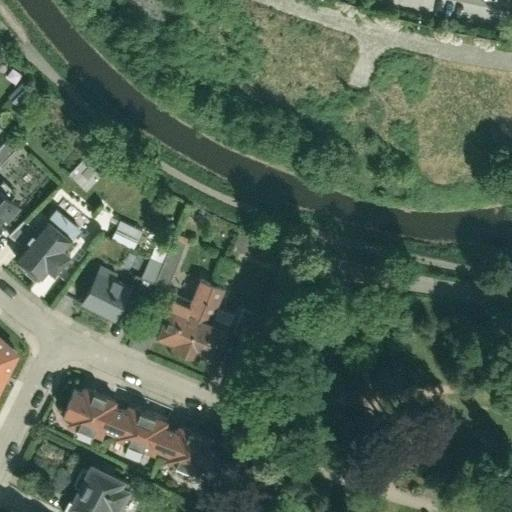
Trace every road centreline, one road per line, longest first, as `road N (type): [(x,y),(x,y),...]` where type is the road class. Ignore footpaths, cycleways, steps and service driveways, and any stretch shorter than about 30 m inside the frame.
road 1 (residential): [(281,421),(58,334)]
road 2 (residential): [(0,452),(58,334)]
